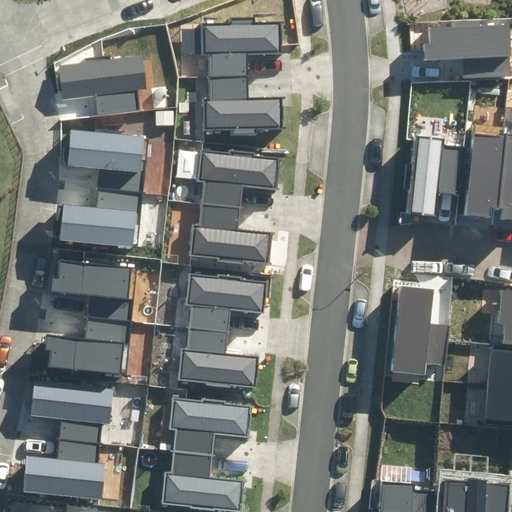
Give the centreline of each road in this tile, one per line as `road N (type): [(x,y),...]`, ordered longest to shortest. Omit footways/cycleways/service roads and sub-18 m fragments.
road 1 (residential): [(9,47),(36,109),(42,158),(0,434)]
road 2 (residential): [(339,232),(309,511)]
road 3 (residential): [(343,0),(339,232)]
road 4 (residential): [(339,232),(511,253)]
road 5 (residential): [(9,47),(131,0)]
